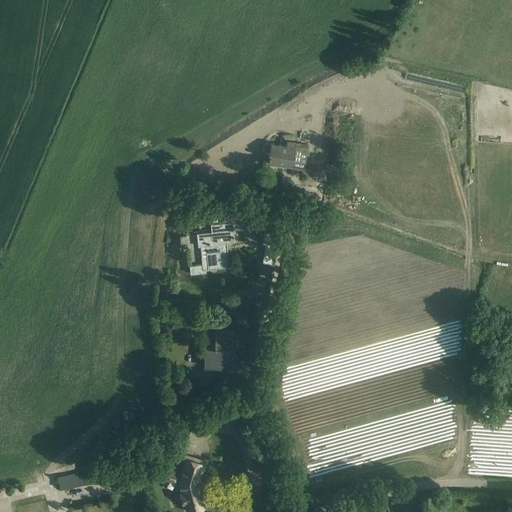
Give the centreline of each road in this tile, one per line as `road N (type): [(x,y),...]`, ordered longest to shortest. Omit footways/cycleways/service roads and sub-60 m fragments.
road 1 (residential): [(285,511),(272,425),(255,381),(261,310)]
road 2 (unclassified): [(320,511),(417,484),(511,487)]
